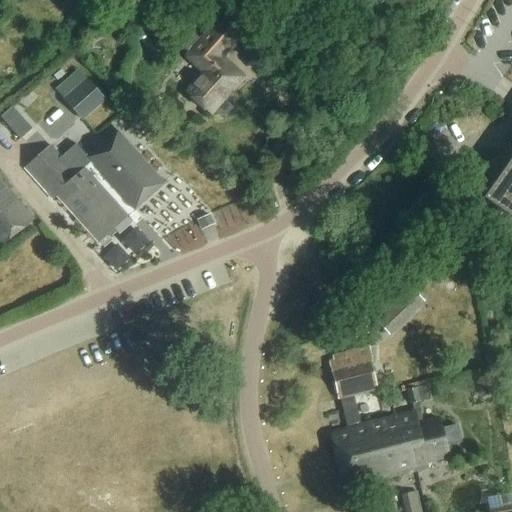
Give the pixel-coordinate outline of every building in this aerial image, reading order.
[(188,0),(202,13),(213,0),(188,0)] [(231,102),(225,96),(240,79),(220,61),(242,36),(222,19),(187,59),(204,75),(187,95),(209,114),(212,111),(219,116),(225,118),(232,111),(231,102)] [(85,79),(63,99),(83,122),(105,102),(85,79)] [(135,116),(127,124),(135,133),(143,125),(135,116)] [(56,197),(98,245),(128,217),(125,213),(128,210),(131,208),(134,212),(164,185),(117,133),(87,159),(91,163),(77,177),(52,147),(25,170),(52,200),(56,197)] [(511,133),(485,173),(497,181),(484,200),(503,214),(498,221),(508,228),(511,222),(511,133)] [(34,222),(0,181),(0,242),(4,247),(34,222)] [(210,215),(196,221),(201,231),(214,225),(210,215)] [(396,290),(386,299),(406,320),(416,310),(396,290)] [(367,349),(332,358),(335,372),(331,373),(338,402),(378,392),(367,349)] [(405,392),(408,407),(420,404),(417,389),(405,392)] [(416,416),(331,435),(343,490),(423,472),(421,466),(427,465),(446,460),(444,448),(461,444),(456,425),(439,429),(438,422),(418,427),(416,416)] [(423,511),(420,491),(403,494),(406,511),(423,511)]
